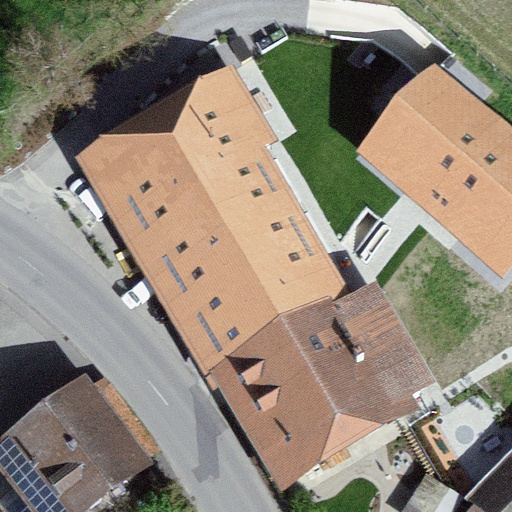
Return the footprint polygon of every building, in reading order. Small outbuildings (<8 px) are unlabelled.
[(365,268),(318,188),(302,197),(229,73),(92,152),(288,489),(441,400),(365,268)] [(318,188),(365,268),(481,201),(434,121),(318,188)] [(466,493),(511,446),(511,368),(506,363),(422,451),(466,493)] [(101,404),(0,474),(0,511),(135,511),(163,493),(101,404)] [(511,511),(511,446),(466,493),(484,511),(511,511)]
